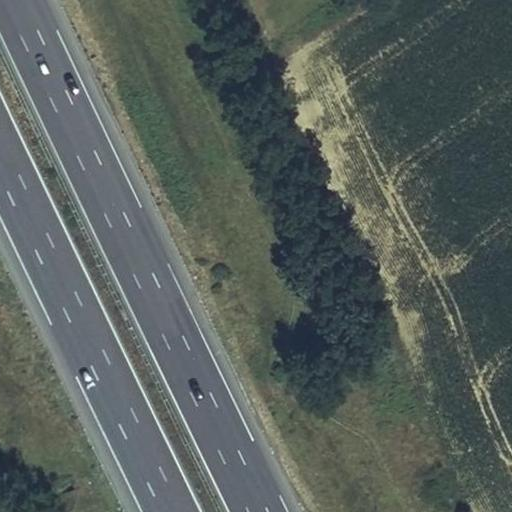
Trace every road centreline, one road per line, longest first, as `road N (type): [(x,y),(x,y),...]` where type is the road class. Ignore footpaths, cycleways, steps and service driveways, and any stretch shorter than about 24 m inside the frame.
road 1 (motorway): [(256,511),(12,0)]
road 2 (motorway): [(0,155),(170,511)]
